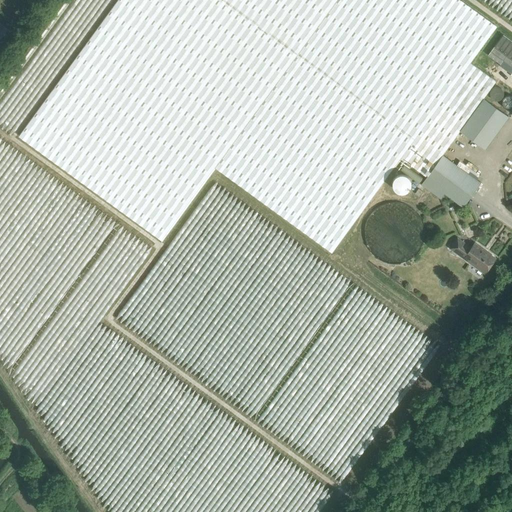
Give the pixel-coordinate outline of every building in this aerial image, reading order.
[(497,26),(460,0),(117,0),(19,136),(162,240),(215,168),(332,252),(400,157),(426,175),(459,131),(460,130),(485,149),(509,116),(484,98),(496,81),(471,63),(497,26)] [(0,47),(10,33),(3,28),(0,32),(0,47)] [(511,41),(503,35),(488,55),(500,64),(503,60),(511,66),(511,41)] [(490,93),(490,94),(490,95),(490,96),(491,97),(491,98),(492,99),(493,99),(493,100),(494,100),(495,101),(497,101),(498,101),(499,100),(500,100),(501,99),(502,99),(502,98),(503,97),(503,96),(504,95),(504,94),(504,93),(503,92),(503,91),(503,90),(502,89),(501,88),(500,88),(499,87),(498,87),(497,87),(496,87),(495,87),(494,87),(493,88),(492,89),(491,90),(490,91),(490,92),(490,93)] [(502,102),(502,103),(502,104),(503,105),(503,106),(504,107),(504,108),(505,108),(506,109),(507,109),(508,109),(509,109),(510,109),(511,109),(511,108),(511,96),(510,96),(509,96),(508,96),(507,96),(506,96),(505,97),(504,98),(503,98),(503,99),(502,100),(502,101),(502,102)] [(481,183),(473,177),(443,155),(422,184),(441,198),(444,193),(463,207),(481,183)] [(458,239),(450,248),(471,264),(473,262),(486,272),(495,259),(474,243),(471,248),(458,239)]
